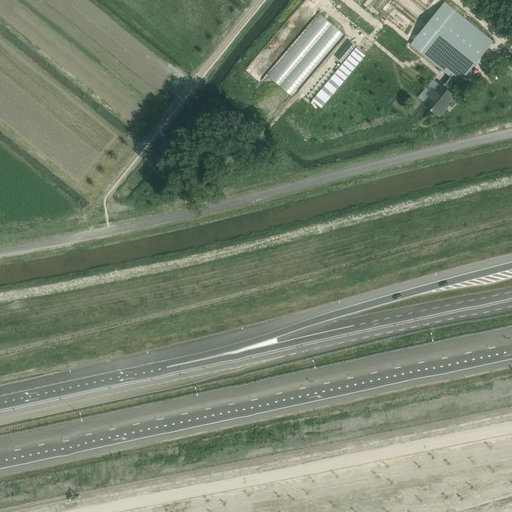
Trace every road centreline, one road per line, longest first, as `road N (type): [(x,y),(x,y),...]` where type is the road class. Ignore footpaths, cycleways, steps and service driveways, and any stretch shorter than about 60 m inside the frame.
road 1 (motorway): [(0,451),(511,340)]
road 2 (motorway): [(511,268),(348,312),(169,378)]
road 3 (motorway): [(511,300),(169,378)]
road 4 (motorway): [(169,378),(0,415)]
